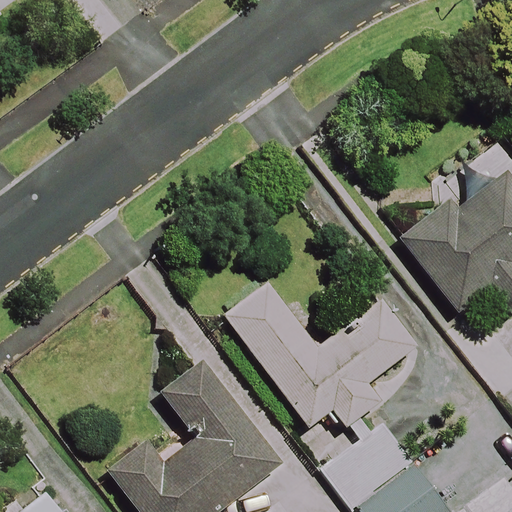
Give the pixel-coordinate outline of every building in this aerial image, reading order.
[(511,179),(475,208),(463,193),(399,242),(454,313),(486,289),(510,320),(511,317),(511,179)] [(315,353),(267,288),(224,320),(308,433),(332,415),(342,430),(373,407),(361,390),(412,352),(379,306),(315,353)] [(221,511),(276,472),(199,368),(161,396),(196,443),(161,469),(144,446),(107,473),(135,511),(221,511)] [(465,511),(444,511),(412,469),(356,511),(511,511),(511,497),(502,485),(465,511)] [(59,511),(47,495),(25,511),(59,511)]
